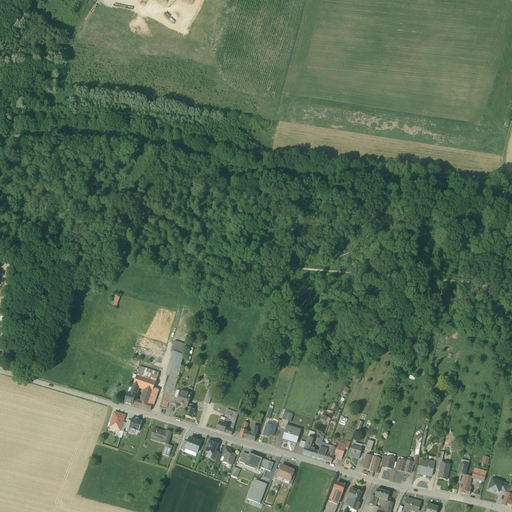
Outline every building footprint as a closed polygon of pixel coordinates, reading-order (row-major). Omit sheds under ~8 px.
[(121,297),(114,294),(110,305),(117,308),(121,297)] [(184,351),(172,347),(170,353),(182,357),(184,351)] [(168,380),(161,406),(167,408),(168,403),(170,396),(172,396),(181,366),(173,364),(168,380)] [(139,367),(136,377),(155,383),(158,373),(139,367)] [(155,383),(136,377),(133,386),(138,387),(142,389),(145,390),(152,392),(153,388),(155,383)] [(130,394),(128,394),(125,403),(132,405),(134,399),(138,387),(133,386),(130,394)] [(152,392),(148,404),(152,405),(154,406),(159,390),(153,388),(152,392)] [(145,390),(141,402),(148,404),(152,392),(145,390)] [(191,393),(181,390),(178,398),(177,403),(183,405),(182,407),(187,408),(191,393)] [(148,404),(141,402),(134,399),(132,405),(150,411),(152,406),(151,406),(152,405),(148,404)] [(193,410),(187,408),(184,416),(192,418),(193,415),(195,415),(195,413),(194,413),(195,408),(194,407),(193,410)] [(238,413),(230,411),(228,416),(236,419),(238,413)] [(284,412),(282,419),(288,421),(291,422),(294,415),(284,412)] [(124,416),(114,413),(110,428),(120,431),(122,422),(124,416)] [(135,431),(139,432),(142,422),(139,421),(139,420),(135,419),(135,420),(132,418),(131,421),(128,428),(129,428),(132,430),(135,431)] [(288,421),(282,419),(280,427),(286,429),(287,426),(288,421)] [(224,424),(219,422),(216,430),(224,433),(228,424),(225,423),(225,422),(224,422),(224,424)] [(247,426),(243,425),(239,438),(244,439),(245,435),(247,426)] [(275,427),(267,425),(263,436),(267,437),(268,435),(273,437),(275,427)] [(287,426),(286,429),(282,440),(296,444),(300,431),(287,426)] [(251,436),(245,435),(244,439),(255,441),(258,428),(257,428),(253,427),(251,436)] [(166,431),(166,433),(153,429),(150,438),(151,438),(151,437),(164,441),(163,443),(162,443),(166,445),(167,445),(168,445),(171,433),(166,431)] [(201,443),(189,438),(188,443),(185,451),(197,455),(201,443)] [(214,444),(212,443),(209,441),(206,447),(205,448),(204,449),(205,450),(205,451),(214,454),(214,455),(215,452),(218,445),(215,444),(214,444)] [(334,456),(333,457),(341,460),(345,449),(346,445),(339,443),(337,449),(334,456)] [(167,445),(166,445),(163,455),(168,456),(172,446),(168,445),(167,445)] [(314,453),(308,451),(310,446),(306,445),(303,454),(313,457),(314,453)] [(361,450),(352,447),(349,456),(358,459),(361,451),(361,450)] [(327,451),(320,448),(316,458),(324,461),(326,454),(327,451)] [(225,458),(223,462),(228,464),(229,463),(232,464),(235,456),(235,455),(234,455),(233,455),(231,454),(230,451),(230,450),(229,449),(225,458)] [(221,454),(215,452),(214,455),(214,454),(212,460),(218,462),(221,454)] [(245,464),(248,455),(243,453),(239,462),(245,464)] [(249,454),(248,455),(245,464),(258,469),(259,467),(262,459),(249,454)] [(330,455),(326,454),(324,461),(331,463),(333,457),(334,456),(330,455)] [(368,456),(366,455),(365,459),(362,468),(369,470),(373,458),(368,456)] [(369,470),(369,471),(372,472),(373,471),(375,472),(376,473),(377,466),(378,462),(379,459),(373,458),(369,470)] [(394,459),(386,458),(384,467),(392,469),(394,459)] [(273,464),(262,459),(259,467),(270,471),(273,464)] [(406,463),(400,461),(398,469),(398,471),(404,472),(406,463)] [(413,463),(407,461),(406,463),(404,472),(410,474),(413,465),(413,463)] [(434,463),(426,461),(426,462),(420,461),(417,474),(431,477),(433,469),(435,463),(434,463)] [(445,465),(442,464),(442,463),(441,463),(440,471),(438,479),(447,481),(450,465),(445,464),(445,465)] [(468,466),(460,464),(458,474),(465,476),(468,466)] [(287,468),(281,466),(279,471),(276,477),(277,477),(283,479),(287,468)] [(240,470),(234,468),(231,476),(237,478),(240,470)] [(287,468),(283,479),(289,482),(290,482),(292,475),(294,471),(287,468)] [(486,472),(474,468),(473,473),(485,476),(486,472)] [(485,476),(473,473),(472,478),(481,481),(484,482),(485,476)] [(499,491),(502,482),(492,478),(488,490),(492,491),(499,493),(499,491)] [(267,484),(255,480),(248,499),(260,504),(267,484)] [(506,493),(509,485),(502,482),(499,491),(506,493)] [(345,486),(336,483),(329,502),(337,505),(339,500),(345,486)] [(356,492),(351,490),(351,489),(345,504),(347,505),(346,506),(351,508),(349,511),(350,511),(355,511),(359,504),(357,503),(361,493),(357,491),(356,492)] [(383,491),(377,489),(375,497),(376,497),(381,499),(383,491)] [(390,493),(383,491),(381,499),(387,501),(390,493)] [(511,505),(509,504),(511,495),(506,493),(502,505),(511,509),(511,505)] [(391,511),(393,503),(387,502),(387,501),(381,499),(378,508),(390,511),(391,511)] [(417,511),(421,503),(407,499),(403,511),(407,511),(410,511),(411,510),(415,511),(417,511)] [(333,511),(337,505),(329,502),(328,501),(323,511),(333,511)]
